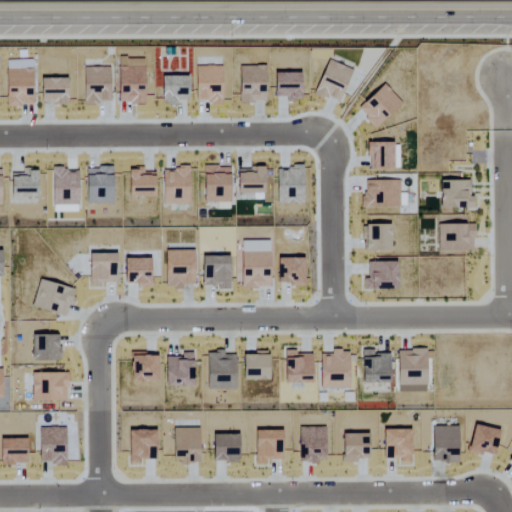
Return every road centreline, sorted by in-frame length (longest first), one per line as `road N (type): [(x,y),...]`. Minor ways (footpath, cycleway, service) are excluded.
road 1 (residential): [(511,317),(120,320),(101,334),(102,511)]
road 2 (tertiary): [(511,7),(0,7)]
road 3 (residential): [(0,495),(483,492),(502,511)]
road 4 (residential): [(0,138),(328,141),(333,320)]
road 5 (residential): [(508,318),(503,79)]
